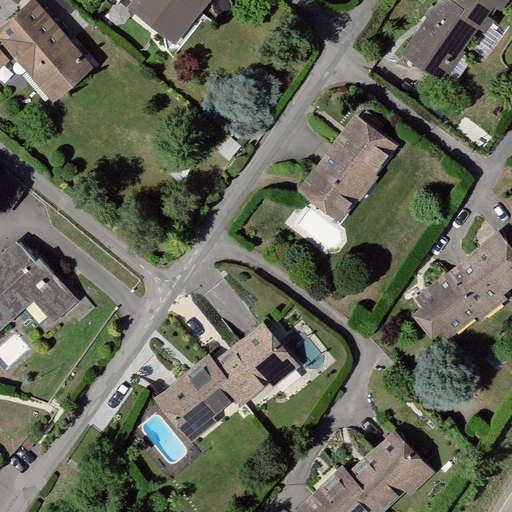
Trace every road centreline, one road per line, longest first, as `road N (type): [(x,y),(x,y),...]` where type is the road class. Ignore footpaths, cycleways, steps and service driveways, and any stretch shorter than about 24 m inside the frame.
road 1 (residential): [(170,290),(332,56),(336,34)]
road 2 (residential): [(20,511),(170,290)]
road 3 (residential): [(170,290),(0,151)]
